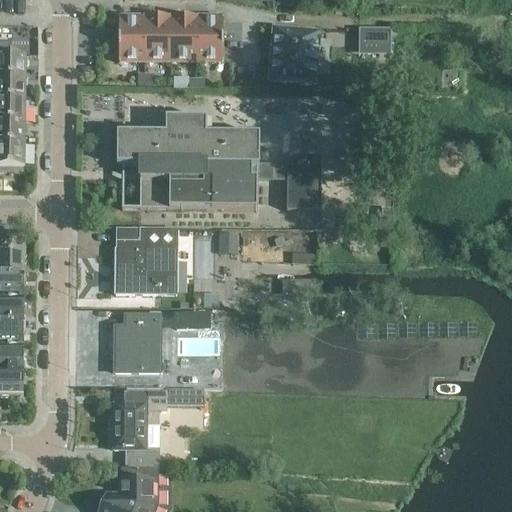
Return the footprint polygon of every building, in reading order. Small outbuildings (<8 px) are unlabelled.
[(258,0),(257,4),(293,10),(294,0),(258,0)] [(144,21),(118,21),(117,66),(144,67),(144,21)] [(169,67),(170,21),(144,21),(144,67),(169,67)] [(195,67),(195,22),(170,21),(169,67),(195,67)] [(221,67),(222,22),(195,22),(195,67),(221,67)] [(318,35),(273,31),(268,82),(313,87),(318,35)] [(391,32),(359,31),(359,57),(391,57),(391,32)] [(0,80),(26,81),(26,59),(21,59),(22,54),(0,53),(0,80)] [(0,103),(26,103),(26,81),(0,80),(0,103)] [(0,125),(25,125),(26,103),(0,103),(0,125)] [(257,214),(258,138),(207,137),(207,122),(166,122),(166,137),(125,137),(125,128),(123,128),(123,173),(124,173),(124,169),(141,169),(140,213),(257,214)] [(0,125),(0,147),(25,148),(25,125),(0,125)] [(0,170),(25,170),(25,148),(0,147),(0,170)] [(178,233),(117,232),(116,297),(178,298),(178,233)] [(221,253),(238,253),(239,234),(222,233),(221,253)] [(0,278),(24,278),(24,254),(0,253),(0,278)] [(0,302),(24,302),(24,278),(0,278),(0,302)] [(0,326),(23,326),(24,302),(0,302),(0,326)] [(151,332),(151,320),(128,320),(128,341),(115,341),(115,376),(148,376),(148,331),(151,332)] [(0,350),(23,350),(23,326),(0,326),(0,350)] [(0,373),(23,374),(23,350),(0,350),(0,373)] [(0,398),(23,399),(23,374),(0,373),(0,398)] [(165,397),(126,396),(126,408),(114,408),(113,453),(127,453),(127,472),(160,473),(160,454),(157,454),(158,430),(144,430),(144,420),(149,415),(165,415),(165,397)] [(125,485),(124,500),(112,500),(106,511),(161,511),(162,511),(163,474),(127,473),(127,485),(125,485)]
